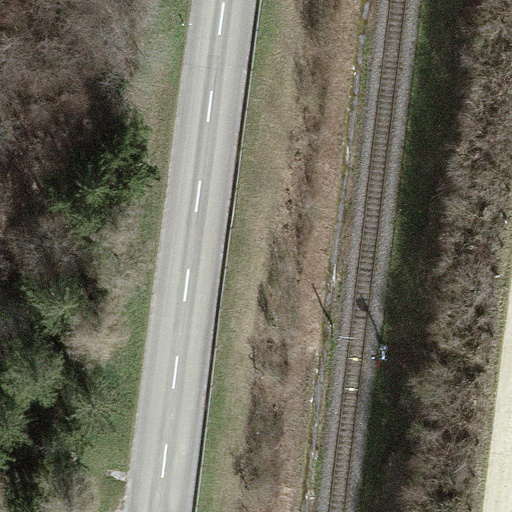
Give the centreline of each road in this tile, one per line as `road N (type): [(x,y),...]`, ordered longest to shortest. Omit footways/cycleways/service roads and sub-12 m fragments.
road 1 (tertiary): [(156,511),(222,0)]
road 2 (track): [(511,352),(492,511)]
